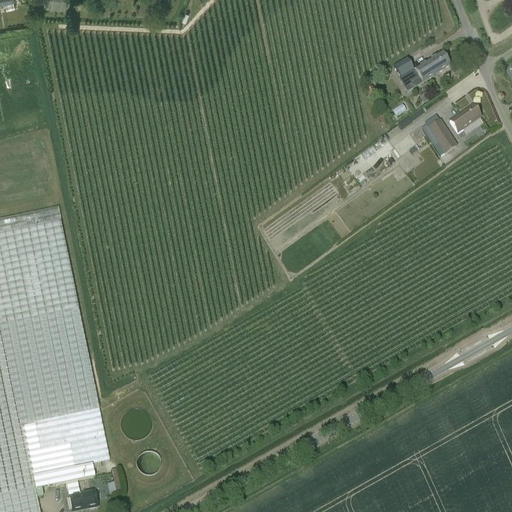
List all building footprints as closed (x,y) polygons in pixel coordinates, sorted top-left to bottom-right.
[(44,0),(43,8),(61,10),(65,10),(65,0),(44,0)] [(450,67),(448,65),(449,63),(448,61),(446,61),(442,54),(414,71),(406,59),(394,67),(399,76),(395,78),(402,89),(411,84),(415,89),(422,84),(450,67)] [(373,88),(366,92),(371,101),(378,97),(373,88)] [(481,119),(480,117),(481,116),(478,113),(477,113),(473,107),(449,123),(457,135),(481,119)] [(401,130),(424,113),(420,109),(398,125),(401,130)] [(440,122),(428,130),(444,155),(457,147),(440,122)] [(0,235),(0,511),(39,511),(34,489),(35,489),(35,490),(95,478),(92,465),(109,462),(85,341),(61,224),(0,235)] [(160,465),(160,464),(160,463),(160,462),(159,460),(159,458),(158,458),(157,457),(157,456),(156,455),(155,455),(154,454),(153,454),(152,453),(151,453),(149,453),(147,453),(146,453),(144,453),(144,454),(142,454),(141,455),(141,456),(140,457),(139,457),(138,459),(138,461),(137,461),(137,462),(137,464),(137,466),(137,467),(138,468),(138,469),(139,470),(139,471),(140,472),(141,473),(142,474),(144,474),(144,475),(146,475),(147,475),(149,476),(151,475),(152,475),(153,475),(154,474),(155,474),(155,473),(157,472),(158,471),(159,469),(160,467),(160,466),(160,465)] [(121,495),(116,471),(111,472),(113,484),(107,485),(110,497),(121,495)] [(68,497),(70,511),(84,511),(98,509),(95,492),(68,497)]
